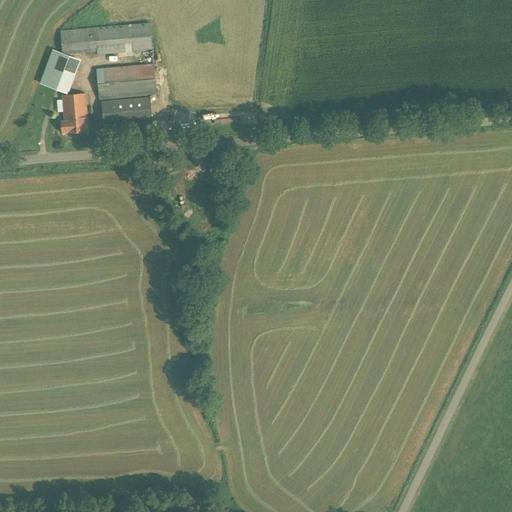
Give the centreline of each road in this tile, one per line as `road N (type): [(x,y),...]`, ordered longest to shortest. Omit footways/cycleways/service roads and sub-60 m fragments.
road 1 (unclassified): [(511,120),(0,163)]
road 2 (tertiary): [(402,511),(511,287)]
